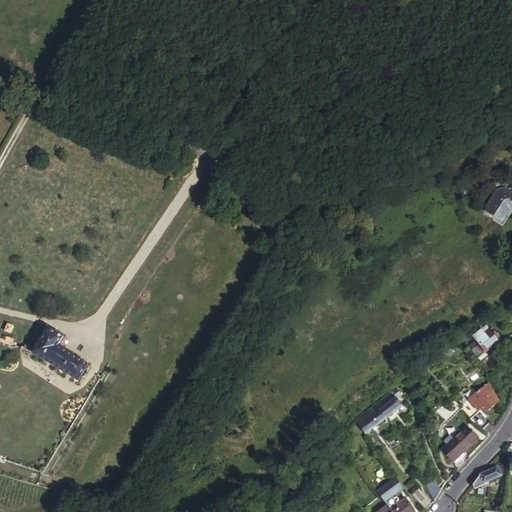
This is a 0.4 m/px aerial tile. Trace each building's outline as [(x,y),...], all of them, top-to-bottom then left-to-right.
[(511,188),(511,189),(510,188),(500,191),(491,205),(497,209),(495,213),(496,218),(504,223),(508,216),(511,218),(511,216),(511,188)] [(497,209),(491,205),(488,209),(488,211),(488,212),(489,213),(490,214),(496,218),(495,213),(497,209)] [(14,325),(7,323),(4,331),(12,333),(14,325)] [(500,341),(487,324),(479,331),(482,335),(475,340),(478,344),(470,351),(477,359),(500,341)] [(84,371),(88,364),(58,347),(64,336),(48,327),(36,348),(34,353),(79,379),(84,371)] [(12,335),(10,341),(17,343),(19,337),(12,335)] [(27,343),(24,348),(34,353),(36,348),(27,343)] [(494,400),(496,399),(488,384),(484,387),(468,398),(456,407),(457,409),(458,410),(468,420),(478,412),(476,410),(479,408),(484,414),(497,404),(494,400)] [(373,404),(377,410),(379,409),(394,396),(391,391),(375,403),(373,404)] [(401,405),(394,396),(379,409),(386,418),(401,405)] [(456,407),(448,399),(433,413),(445,424),(458,410),(457,409),(456,407)] [(361,415),(364,420),(377,410),(373,404),(361,415)] [(364,420),(363,422),(370,431),(386,418),(379,409),(377,410),(364,420)] [(478,413),(478,412),(468,420),(468,421),(478,413)] [(363,422),(358,426),(364,435),(370,431),(363,422)] [(454,438),(452,440),(463,451),(478,437),(468,426),(454,438)] [(451,435),(445,441),(448,444),(452,440),(454,438),(451,435)] [(452,440),(448,444),(442,449),(453,460),(463,451),(452,440)] [(478,474),(483,482),(503,471),(502,462),(478,474)] [(332,478),(325,470),(313,481),(320,489),(332,478)] [(478,474),(470,483),(473,487),(484,484),(483,482),(478,474)] [(403,489),(396,479),(392,482),(400,492),(403,489)] [(425,485),(433,501),(440,491),(433,479),(425,485)] [(391,511),(411,511),(414,510),(409,505),(412,503),(408,497),(398,505),(392,498),(400,492),(392,482),(378,493),(388,507),(391,511)] [(431,503),(419,488),(413,493),(425,508),(431,503)]
